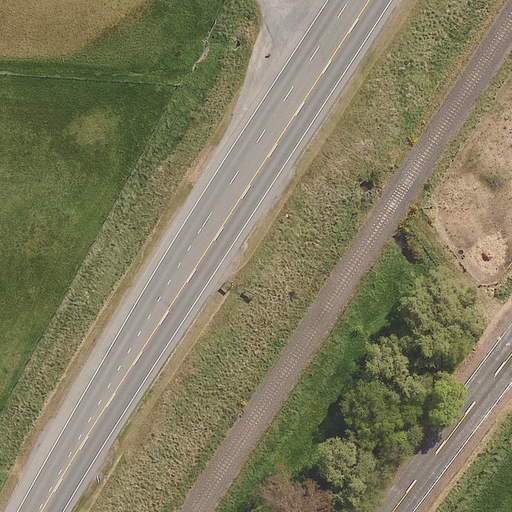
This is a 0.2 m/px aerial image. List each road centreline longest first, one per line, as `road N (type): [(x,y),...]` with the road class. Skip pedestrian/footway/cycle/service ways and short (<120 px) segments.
road 1 (trunk): [(364,0),(237,184),(42,511)]
road 2 (unclassified): [(387,511),(511,349)]
